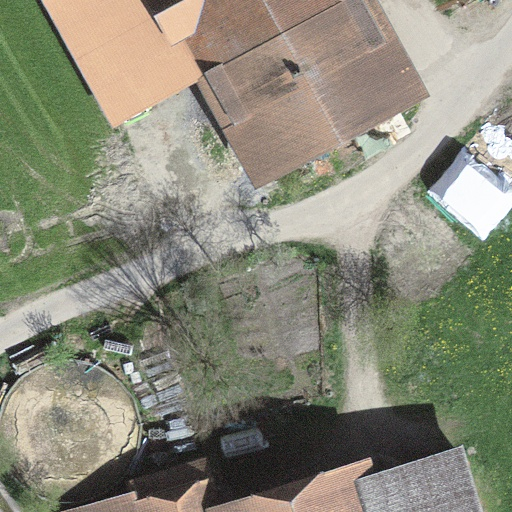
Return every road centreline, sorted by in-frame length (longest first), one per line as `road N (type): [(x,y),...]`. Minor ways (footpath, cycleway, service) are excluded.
road 1 (track): [(0,337),(227,237),(348,200),(448,121),(511,43)]
road 2 (track): [(241,471),(340,439),(361,416),(348,200)]
